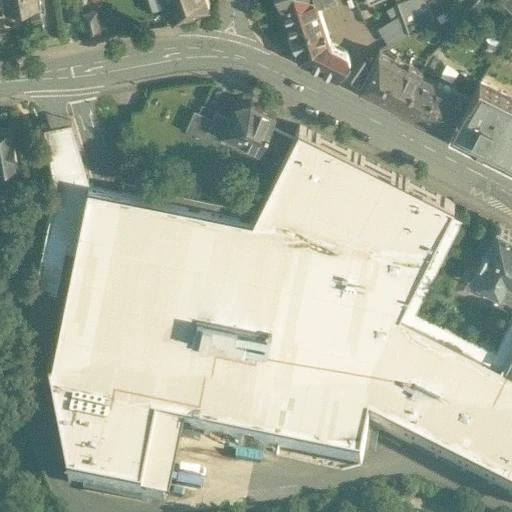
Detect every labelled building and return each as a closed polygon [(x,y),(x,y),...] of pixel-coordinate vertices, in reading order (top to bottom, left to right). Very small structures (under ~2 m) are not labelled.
[(154,0),(155,2),(162,0),(168,16),(173,15),(173,16),(210,4),(208,0),(154,0)] [(317,0),(297,0),(283,5),(292,32),(291,32),(296,46),(297,46),(300,55),(339,75),(351,58),(347,50),(331,42),(317,0)] [(429,0),(400,0),(398,1),(409,30),(434,15),(429,0)] [(429,0),(434,15),(446,7),(444,0),(429,0)] [(102,32),(97,8),(83,11),(88,34),(102,32)] [(408,63),(379,49),(369,69),(361,86),(403,107),(420,73),(421,73),(423,68),(409,61),(408,63)] [(421,73),(420,73),(403,107),(449,131),(452,126),(451,126),(469,93),(451,84),(449,88),(421,73)] [(511,95),(480,80),(471,94),(469,93),(451,126),(452,126),(449,131),(452,126),(511,156),(511,95)] [(252,98),(237,101),(231,113),(224,129),(261,147),(277,111),(252,98)] [(231,113),(217,107),(208,128),(220,134),(223,128),(224,129),(231,113)] [(90,178),(72,119),(59,122),(46,124),(58,181),(37,284),(47,286),(58,288),(67,246),(76,248),(87,198),(90,180),(90,178)] [(511,309),(509,315),(510,316),(497,343),(416,303),(463,210),(453,205),(455,201),(300,123),(294,135),(284,155),(258,205),(254,214),(154,193),(107,184),(90,180),(87,198),(76,248),(48,382),(68,486),(142,501),(158,427),(185,433),(361,469),(370,427),(511,498),(511,309)] [(0,166),(17,164),(11,125),(0,127),(0,166)] [(294,135),(273,125),(264,145),(284,155),(294,135)] [(156,184),(154,193),(254,214),(258,205),(156,184)] [(511,229),(498,222),(496,227),(492,225),(484,228),(482,232),(483,235),(465,270),(483,279),(479,286),(511,302),(511,229)] [(158,427),(142,501),(170,507),(185,433),(158,427)]
